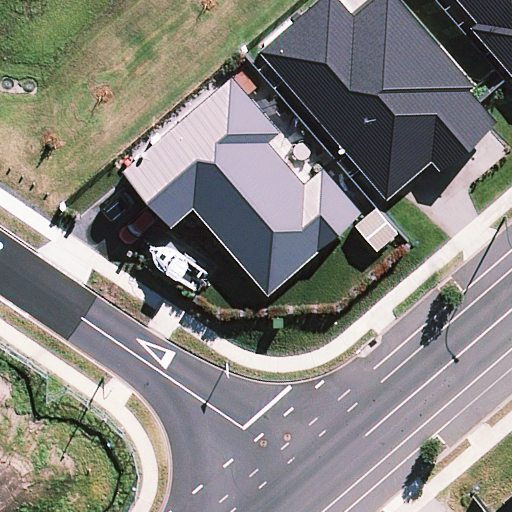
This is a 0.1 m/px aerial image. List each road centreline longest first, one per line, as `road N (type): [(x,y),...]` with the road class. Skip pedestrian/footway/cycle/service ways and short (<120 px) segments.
road 1 (residential): [(301,491),(243,429),(0,263)]
road 2 (tertiary): [(301,491),(511,309)]
